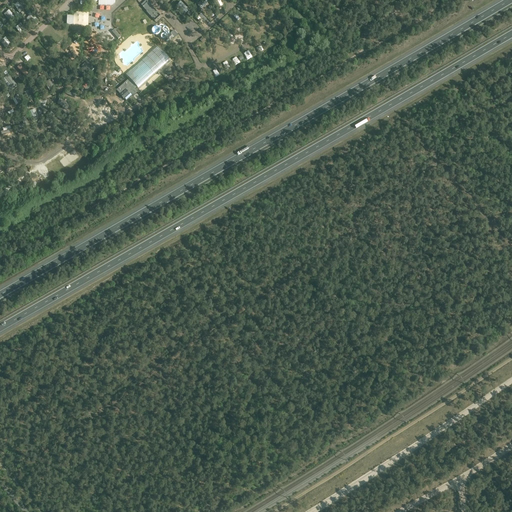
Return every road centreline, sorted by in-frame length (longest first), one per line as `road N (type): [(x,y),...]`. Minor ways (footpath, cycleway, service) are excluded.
road 1 (motorway): [(0,328),(511,33)]
road 2 (motorway): [(510,0),(0,295)]
road 3 (track): [(412,0),(368,29),(358,55),(0,261)]
road 4 (track): [(273,511),(511,357)]
road 5 (track): [(306,511),(511,378)]
road 6 (track): [(511,443),(402,511)]
